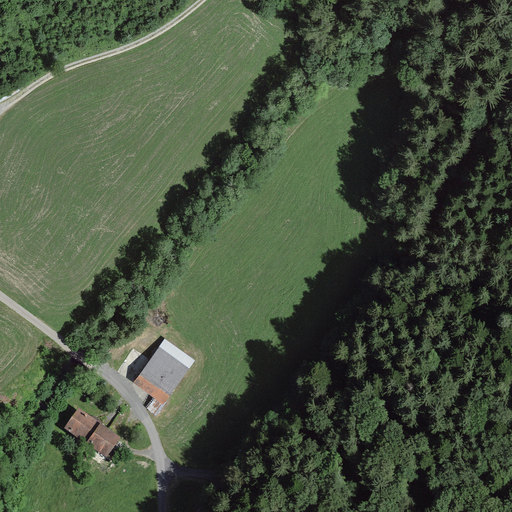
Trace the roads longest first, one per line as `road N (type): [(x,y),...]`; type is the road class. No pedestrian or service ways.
road 1 (track): [(511,78),(395,277),(249,457),(216,473),(160,466)]
road 2 (unclassified): [(160,466),(147,417),(131,393),(0,296)]
road 3 (track): [(0,107),(26,80),(169,21),(195,0)]
